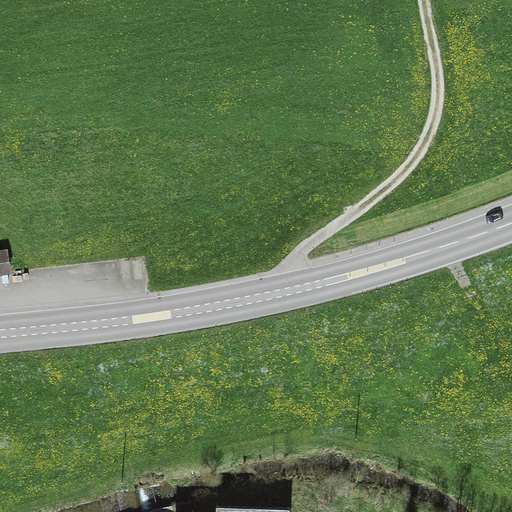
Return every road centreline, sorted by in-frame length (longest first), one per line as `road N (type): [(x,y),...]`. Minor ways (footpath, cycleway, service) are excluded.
road 1 (primary): [(0,333),(221,305),(373,270),(511,223)]
road 2 (track): [(422,0),(438,74),(426,137),(393,180),(300,252),(289,290)]
